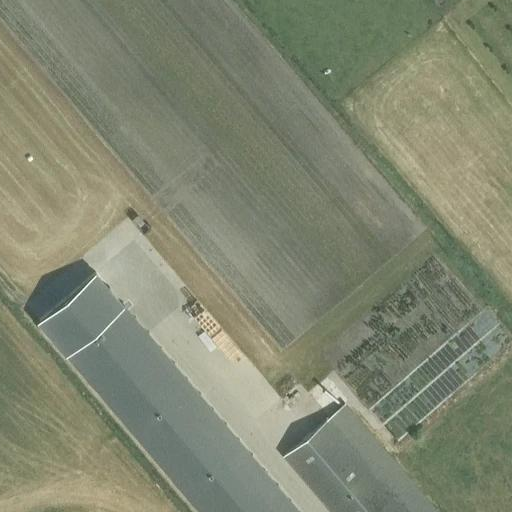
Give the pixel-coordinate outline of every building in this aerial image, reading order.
[(0,213),(0,218),(10,231),(25,220),(13,204),(0,213)] [(195,248),(194,275),(216,275),(217,248),(195,248)] [(46,314),(39,319),(162,464),(202,511),(299,511),(220,418),(96,272),(46,314)] [(381,284),(387,296),(410,286),(405,274),(381,284)] [(187,299),(177,305),(188,322),(198,316),(187,299)] [(171,304),(163,311),(175,323),(183,316),(171,304)] [(361,311),(330,340),(342,353),(373,323),(361,311)] [(439,511),(346,402),(286,453),(336,511),(439,511)]
